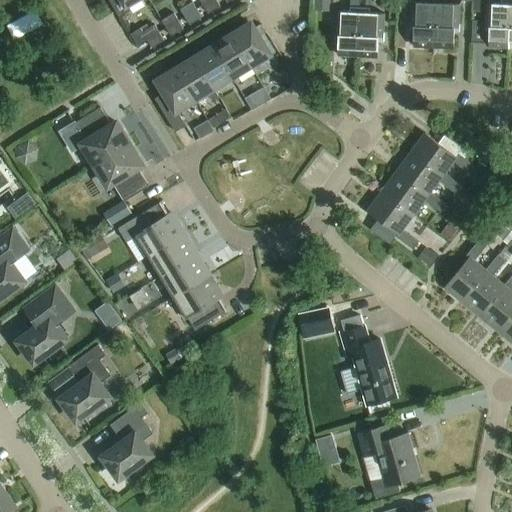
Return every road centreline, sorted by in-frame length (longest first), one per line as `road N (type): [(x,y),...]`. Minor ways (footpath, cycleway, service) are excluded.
road 1 (residential): [(322,225),(242,241),(223,228),(183,162),(295,103),(363,143)]
road 2 (residential): [(503,390),(343,256),(322,225)]
road 3 (residential): [(363,143),(396,104),(418,92),(511,102)]
road 4 (residential): [(482,511),(503,390)]
